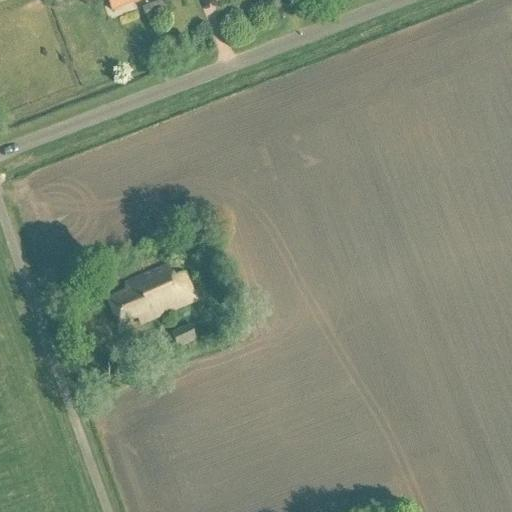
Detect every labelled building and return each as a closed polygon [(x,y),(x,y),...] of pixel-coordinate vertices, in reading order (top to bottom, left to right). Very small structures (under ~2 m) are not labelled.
[(106,0),(111,12),(143,0),(212,0),(214,5),(226,0),(106,0)] [(163,1),(141,10),(145,21),(168,13),(163,1)] [(106,301),(118,328),(137,320),(140,326),(194,302),(182,276),(172,280),(167,268),(124,287),(126,293),(106,301)] [(110,271),(102,275),(106,284),(114,281),(110,271)] [(169,336),(177,352),(195,343),(188,328),(169,336)]
